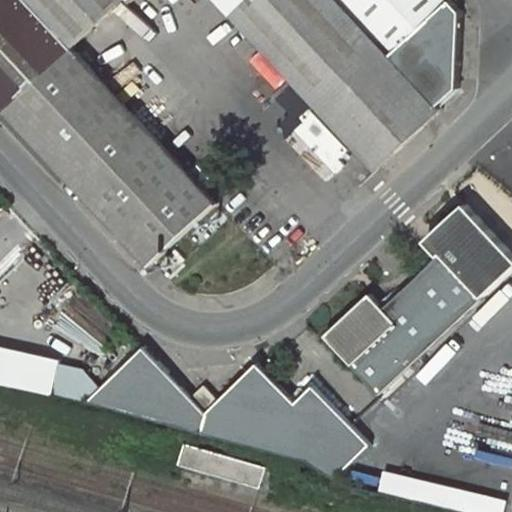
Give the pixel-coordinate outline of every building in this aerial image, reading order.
[(29,0),(220,0),(376,171),(440,112),(436,108),(336,0),(0,0),(0,106),(143,261),(212,199),(70,44),(29,0)] [(29,0),(70,44),(118,0),(29,0)] [(336,0),(436,108),(456,93),(461,11),(450,0),(336,0)] [(436,259),(382,309),(368,295),(322,337),(377,395),(511,268),(511,259),(462,205),(430,233),(431,246),(428,249),(436,259)] [(0,376),(51,390),(59,358),(0,343),(0,376)] [(82,399),(201,431),(204,410),(190,394),(143,343),(82,399)] [(201,431),(310,460),(338,476),(368,450),(311,388),(293,405),(255,363),(217,398),(204,410),(201,431)] [(190,394),(204,410),(217,398),(203,383),(190,394)]
